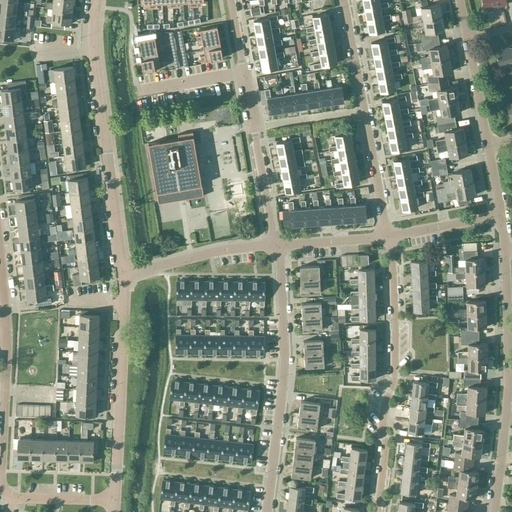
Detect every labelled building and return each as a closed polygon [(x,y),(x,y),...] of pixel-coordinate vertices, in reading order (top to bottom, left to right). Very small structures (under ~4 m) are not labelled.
[(17,2),(0,0),(0,12),(16,14),(17,2)] [(72,0),(53,0),(53,3),(46,2),(46,7),(52,8),(72,10),(72,0)] [(152,0),(141,0),(142,5),(148,4),(148,9),(152,9),(152,0)] [(162,0),(152,0),(152,9),(156,9),(156,4),(163,4),(162,0)] [(172,0),(162,0),(163,4),(169,4),(169,8),(173,8),(172,0)] [(182,0),(172,0),(173,8),(177,8),(177,3),(183,3),(182,0)] [(505,0),(482,0),(485,9),(506,4),(505,0)] [(380,5),(364,8),(366,20),(382,17),(382,16),(380,8),(388,6),(387,2),(379,3),(380,5)] [(412,16),(413,22),(442,17),(439,4),(420,7),(422,14),(412,16)] [(251,16),(260,14),(259,7),(250,9),(251,16)] [(72,10),(52,8),(51,21),(70,23),(72,10)] [(16,14),(0,12),(0,24),(14,26),(16,14)] [(314,29),(330,26),(327,13),(312,16),(314,26),(306,28),(307,32),(315,30),(314,29)] [(382,17),(366,20),(369,33),(384,30),(382,20),(391,19),(390,14),(382,16),(382,17)] [(253,21),(255,33),(271,30),(271,29),(269,21),(277,20),(276,15),(268,17),(268,18),(253,21)] [(442,17),(413,22),(414,28),(424,26),(425,33),(419,34),(421,42),(438,38),(437,31),(444,29),(442,17)] [(14,26),(0,24),(0,37),(13,39),(14,26)] [(215,36),(213,26),(197,29),(198,35),(193,36),(194,40),(215,36)] [(309,44),(317,43),(317,41),(332,38),(330,26),(314,29),(315,30),(316,38),(308,40),(309,44)] [(271,30),(255,33),(258,45),(273,42),(273,41),(271,33),(280,32),(279,27),(271,29),(271,30)] [(404,41),(403,33),(394,34),(396,42),(404,41)] [(154,36),(138,39),(139,49),(160,45),(159,41),(155,42),(154,36)] [(215,36),(194,40),(195,44),(199,43),(200,49),(216,47),(215,36)] [(371,42),(373,55),(388,52),(388,50),(387,43),(395,41),(394,37),(385,38),(386,40),(371,42)] [(319,54),(334,51),(332,38),(317,41),(317,43),(318,50),(310,52),(311,57),(319,55),(319,54)] [(419,58),(420,63),(449,58),(447,45),(440,46),(438,38),(421,42),(422,50),(428,49),(429,56),(419,58)] [(273,42),(258,45),(260,58),(275,55),(275,53),(274,46),(282,44),(281,39),(273,41),(273,42)] [(160,45),(139,49),(141,59),(157,56),(156,50),(161,49),(160,45)] [(218,57),(216,47),(200,49),(202,55),(197,56),(198,60),(218,57)] [(511,48),(496,52),(499,68),(511,64),(511,48)] [(388,52),(373,55),(375,67),(391,64),(390,62),(389,55),(397,53),(396,49),(388,50),(388,52)] [(337,63),(334,51),(319,54),(319,55),(321,63),(313,64),(314,69),(322,67),(322,66),(337,63)] [(283,52),(275,53),(275,55),(260,58),(262,70),(278,68),(276,58),(284,56),(283,52)] [(163,61),(158,62),(157,56),(141,59),(143,69),(163,65),(163,61)] [(449,58),(420,63),(422,69),(432,67),(433,74),(426,75),(428,83),(447,80),(446,72),(452,71),(449,58)] [(398,61),(390,62),(391,64),(375,67),(378,79),(393,76),(393,75),(391,67),(399,66),(398,61)] [(55,82),(74,79),(73,66),(54,69),(55,82)] [(44,70),(37,71),(39,84),(46,83),(44,70)] [(393,76),(378,79),(380,92),(395,89),(394,79),(402,78),(401,73),(393,75),(393,76)] [(264,83),(277,81),(276,75),(263,77),(264,83)] [(57,94),(76,91),(74,79),(55,82),(57,94)] [(326,80),(327,88),(328,88),(331,104),(344,102),(341,86),(331,88),(330,79),(326,80)] [(447,80),(428,83),(429,91),(436,90),(437,97),(427,99),(428,105),(457,99),(455,86),(448,87),(447,80)] [(2,103),(21,100),(20,93),(24,93),(23,81),(7,83),(8,89),(1,90),(2,103)] [(316,90),(319,105),(331,104),(328,88),(327,88),(319,89),(318,81),(314,82),(315,90),(316,90)] [(301,84),(302,92),(304,92),(306,107),(319,105),(316,90),(315,90),(307,91),(306,83),(301,84)] [(292,94),(294,109),(306,107),(304,92),(302,92),(295,93),(293,85),(289,86),(290,94),(292,94)] [(277,88),(278,96),(279,96),(282,111),(294,109),(292,94),(290,94),(283,95),(281,87),(277,88)] [(279,96),(278,96),(270,97),(269,89),(264,90),(266,98),(267,98),(267,99),(270,113),(282,111),(279,96)] [(266,98),(264,90),(259,91),(261,105),(268,104),(267,99),(267,98),(266,98)] [(58,106),(77,104),(76,91),(57,94),(58,100),(52,101),(53,107),(58,106)] [(382,102),(384,114),(399,111),(399,109),(398,102),(406,100),(405,96),(396,97),(397,99),(382,102)] [(436,116),(437,124),(455,121),(453,114),(460,112),(457,99),(428,105),(429,110),(439,108),(441,115),(436,116)] [(2,103),(4,115),(23,112),(21,100),(2,103)] [(60,119),(79,116),(77,104),(58,106),(60,119)] [(399,111),(384,114),(386,126),(402,123),(401,122),(400,114),(408,113),(407,108),(399,109),(399,111)] [(213,121),(211,109),(197,112),(187,113),(189,125),(199,123),(213,121)] [(23,112),(4,115),(5,127),(24,125),(24,118),(38,117),(37,111),(23,112)] [(81,129),(79,116),(60,119),(61,131),(81,129)] [(53,131),(51,119),(43,120),(45,132),(53,131)] [(402,123),(386,126),(388,138),(404,135),(404,134),(402,126),(410,125),(409,120),(401,122),(402,123)] [(455,121),(437,124),(438,132),(444,131),(445,138),(435,140),(436,146),(465,140),(463,127),(456,129),(455,121)] [(7,140),(26,137),(24,125),(5,127),(7,140)] [(82,141),(81,129),(61,131),(63,143),(82,141)] [(177,200),(203,195),(192,131),(177,134),(178,138),(148,143),(158,203),(177,200)] [(54,144),(53,132),(45,133),(47,145),(54,144)] [(412,132),(404,134),(404,135),(388,138),(391,151),(406,148),(404,138),(413,137),(412,132)] [(337,148),(352,145),(350,133),(334,136),(336,145),(328,147),(329,151),(337,150),(337,148)] [(8,152),(28,149),(26,137),(7,140),(8,152)] [(276,143),(278,155),(294,152),(293,150),(292,143),(300,141),(299,137),(290,138),(291,140),(276,143)] [(465,140),(436,146),(437,152),(447,150),(449,157),(468,154),(465,140)] [(84,153),(82,141),(63,143),(65,156),(84,153)] [(339,160),(354,158),(352,145),(337,148),(337,150),(338,158),(330,159),(331,164),(339,162),(339,160)] [(29,162),(28,149),(8,152),(10,164),(29,162)] [(294,152),(278,155),(280,167),(296,164),(295,163),(294,155),(302,153),(301,149),(293,150),(294,152)] [(85,166),(84,153),(65,156),(66,169),(85,166)] [(393,161),(395,173),(410,170),(410,168),(409,161),(417,159),(416,155),(407,156),(408,158),(393,161)] [(341,173),(357,170),(354,158),(339,160),(339,162),(341,170),(333,171),(333,175),(341,174),(341,173)] [(431,169),(446,166),(444,158),(429,161),(431,169)] [(296,164),(280,167),(283,180),(298,177),(298,175),(296,167),(304,166),(304,161),(295,163),(296,164)] [(31,174),(29,162),(10,164),(11,177),(31,174)] [(447,173),(446,166),(431,169),(432,176),(447,173)] [(413,182),(412,181),(411,173),(419,172),(418,167),(410,168),(410,170),(395,173),(397,185),(413,182)] [(444,187),(473,182),(470,169),(452,172),(453,179),(443,181),(444,187)] [(359,182),(357,170),(341,173),(341,174),(343,182),(335,183),(336,188),(344,186),(344,185),(359,182)] [(298,177),(283,180),(285,192),(301,189),(299,179),(307,178),(306,173),(298,175),(298,177)] [(32,187),(31,174),(11,177),(13,190),(32,187)] [(68,180),(69,192),(88,190),(87,177),(68,180)] [(420,179),(412,181),(413,182),(397,185),(400,198),(415,195),(415,193),(413,185),(421,184),(420,179)] [(475,195),(473,182),(444,187),(435,189),(437,202),(447,200),(446,193),(455,191),(456,198),(458,198),(460,204),(470,202),(469,196),(475,195)] [(69,192),(71,205),(90,202),(88,190),(69,192)] [(423,191),(415,193),(415,195),(400,198),(402,210),(417,207),(415,197),(424,196),(423,191)] [(434,200),(432,192),(425,193),(427,201),(434,200)] [(355,197),(350,198),(351,206),(352,206),(353,221),(366,220),(365,205),(355,205),(355,197)] [(14,201),(16,213),(35,211),(34,198),(14,201)] [(342,198),(337,199),(338,207),(340,206),(341,222),(353,221),(352,206),(351,206),(343,206),(342,198)] [(329,199),(325,200),(325,208),(327,207),(328,223),(341,222),(340,206),(338,207),(330,207),(329,199)] [(317,200),(312,200),(313,208),(315,208),(316,224),(328,223),(327,207),(325,208),(317,208),(317,200)] [(304,201),(300,201),(300,209),(302,209),(303,225),(316,224),(315,208),(313,208),(305,209),(304,201)] [(90,202),(71,205),(72,217),(92,215),(90,202)] [(288,210),(282,211),(282,224),(290,224),(291,226),(303,225),(302,209),(300,209),(292,210),(292,202),(287,202),(288,210)] [(16,213),(18,226),(37,223),(35,211),(16,213)] [(72,217),(74,230),(93,227),(92,215),(72,217)] [(18,226),(19,238),(38,236),(37,223),(18,226)] [(57,233),(56,226),(48,227),(49,234),(57,233)] [(74,230),(76,242),(95,239),(93,227),(74,230)] [(38,236),(19,238),(21,250),(40,248),(38,236)] [(76,242),(77,254),(96,252),(95,239),(76,242)] [(40,248),(21,250),(22,263),(41,260),(40,248)] [(455,267),(455,272),(484,271),(484,258),(477,259),(477,251),(463,251),(463,259),(465,259),(465,267),(455,267)] [(96,252),(77,254),(79,267),(98,264),(96,252)] [(358,264),(368,263),(368,254),(358,254),(358,264)] [(411,260),(411,273),(427,272),(427,271),(426,263),(434,262),(434,258),(426,258),(426,260),(411,260)] [(41,260),(22,263),(24,275),(43,273),(41,260)] [(299,267),(300,279),(319,278),(319,261),(310,261),(310,266),(299,267)] [(98,264),(79,267),(80,274),(72,275),(73,286),(82,284),(81,279),(99,277),(98,264)] [(358,281),(374,281),(374,268),(358,269),(358,279),(350,279),(350,284),(358,283),(358,281)] [(427,272),(411,273),(412,285),(427,285),(427,283),(427,275),(435,275),(435,270),(427,271),(427,272)] [(484,271),(455,272),(455,273),(446,273),(447,280),(456,280),(456,279),(465,278),(466,286),(485,284),(484,271)] [(43,273),(24,275),(25,288),(45,285),(43,273)] [(320,291),(319,278),(300,279),(300,292),(320,291)] [(191,299),(191,281),(176,281),(176,299),(187,299),(187,305),(191,305),(191,299)] [(206,281),(191,281),(191,299),(201,299),(201,305),(206,305),(206,299),(205,299),(206,281)] [(220,281),(206,281),(205,299),(206,299),(216,299),(216,305),(220,305),(220,299),(220,281)] [(235,282),(220,281),(220,299),(230,299),(230,305),(235,305),(235,299),(235,282)] [(359,294),(374,293),(374,281),(358,281),(358,283),(359,291),(350,291),(350,296),(359,296),(359,294)] [(249,282),(235,282),(235,299),(245,300),(245,306),(249,306),(249,300),(249,282)] [(264,282),(249,282),(249,300),(259,300),(259,306),(264,306),(264,282)] [(427,285),(412,285),(413,298),(428,297),(428,295),(428,288),(436,287),(436,285),(436,282),(435,282),(427,283),(427,285)] [(45,285),(25,288),(27,300),(35,299),(36,305),(52,303),(51,297),(46,298),(45,291),(54,290),(53,285),(45,286),(45,285)] [(359,306),(375,306),(374,293),(359,294),(359,296),(359,303),(351,304),(351,308),(359,308),(359,306)] [(428,297),(413,298),(413,311),(429,310),(428,300),(437,299),(436,295),(428,295),(428,297)] [(456,315),(486,313),(485,301),(466,302),(466,309),(456,309),(456,315)] [(301,304),(302,317),(321,316),(321,303),(301,304)] [(375,318),(375,306),(359,306),(359,308),(359,316),(351,316),(351,321),(360,320),(360,319),(375,318)] [(486,327),(486,313),(456,315),(457,321),(467,321),(467,327),(460,328),(460,335),(478,335),(478,327),(486,327)] [(79,314),(78,327),(98,327),(98,315),(79,314)] [(322,328),(321,316),(302,317),(302,329),(322,328)] [(78,327),(78,339),(97,340),(98,327),(78,327)] [(359,341),(375,341),(375,328),(359,328),(359,338),(351,338),(351,343),(359,343),(359,341)] [(190,335),(180,335),(180,329),(176,329),(175,353),(190,353),(190,335)] [(205,335),(195,335),(195,329),(190,329),(190,335),(190,353),(205,353),(205,335)] [(205,353),(219,353),(219,336),(209,335),(209,329),(205,329),(205,335),(205,353)] [(234,336),(224,336),(224,330),(219,330),(219,336),(219,353),(234,354),(234,336)] [(234,354),(248,354),(248,336),(238,336),(238,330),(234,330),(234,336),(234,354)] [(248,336),(248,354),(263,354),(263,336),(253,336),(253,330),(249,330),(248,330),(248,336)] [(457,351),(457,357),(487,357),(487,343),(478,344),(478,337),(460,337),(460,345),(468,344),(468,351),(457,351)] [(67,338),(58,338),(58,346),(67,346),(67,338)] [(78,339),(77,352),(97,352),(97,340),(78,339)] [(304,354),(323,353),(323,341),(303,342),(304,354)] [(351,355),(359,355),(359,354),(375,353),(375,341),(359,341),(359,343),(359,351),(351,351),(351,355)] [(77,352),(77,364),(96,365),(97,352),(77,352)] [(323,353),(304,354),(304,367),(324,366),(323,353)] [(359,354),(359,355),(359,363),(351,363),(351,368),(359,368),(359,366),(375,366),(375,353),(359,354)] [(487,357),(457,357),(457,363),(468,363),(468,370),(487,370),(487,357)] [(77,364),(76,376),(96,377),(96,365),(77,364)] [(359,366),(359,368),(359,376),(351,376),(351,380),(360,380),(360,379),(375,379),(375,366),(359,366)] [(76,376),(76,389),(95,390),(96,377),(76,376)] [(70,377),(57,377),(56,388),(69,388),(70,377)] [(456,399),(485,400),(486,387),(479,386),(480,378),(463,377),(463,386),(467,386),(467,393),(457,393),(456,399)] [(184,406),(184,400),(186,382),(171,381),(169,398),(180,399),(179,405),(184,406)] [(427,395),(427,394),(428,386),(436,387),(437,382),(428,381),(428,383),(413,381),(411,393),(427,395)] [(184,400),(194,401),(194,407),(198,408),(199,402),(201,384),(186,382),(184,400)] [(199,402),(209,403),(208,409),(213,409),(213,403),(215,385),(201,384),(199,402)] [(213,403),(223,404),(223,410),(227,411),(228,405),(227,405),(229,387),(215,385),(213,403)] [(227,405),(228,405),(238,406),(237,412),(241,412),(242,406),(244,389),(229,387),(227,405)] [(95,390),(76,389),(75,401),(95,402),(95,390)] [(258,390),(244,389),(242,406),(252,408),(251,414),(256,414),(258,390)] [(435,394),(427,394),(427,395),(411,393),(410,406),(425,408),(426,406),(427,398),(435,399),(435,394)] [(485,413),(485,400),(456,399),(456,404),(466,405),(466,412),(460,411),(459,419),(477,421),(478,413),(485,413)] [(95,402),(75,401),(75,414),(94,415),(95,402)] [(299,413),(318,416),(319,403),(300,401),(299,413)] [(434,407),(426,406),(425,408),(410,406),(408,418),(424,420),(424,418),(425,410),(433,411),(434,407)] [(318,416),(299,413),(297,426),(316,428),(318,416)] [(432,419),(424,418),(424,420),(408,418),(407,431),(423,433),(424,423),(432,424),(432,419)] [(477,429),(477,421),(459,419),(458,428),(464,428),(463,435),(453,434),(453,440),(481,443),(483,430),(477,429)] [(81,441),(87,441),(87,429),(93,429),(93,422),(82,422),(82,429),(81,429),(81,441)] [(180,436),(179,436),(169,435),(170,429),(166,428),(163,452),(178,454),(180,436)] [(194,438),(184,436),(185,430),(180,430),(179,436),(180,436),(178,454),(192,455),(194,438)] [(209,439),(208,439),(198,438),(199,432),(195,432),(194,438),(192,455),(207,457),(209,439)] [(207,457),(221,459),(223,441),(213,440),(213,434),(209,433),(208,439),(209,439),(207,457)] [(221,459),(235,460),(237,442),(227,441),(228,435),(223,435),(223,441),(221,459)] [(237,442),(235,460),(250,462),(252,444),(242,443),(242,437),(238,436),(237,442)] [(294,451),(313,453),(315,441),(295,438),(294,451)] [(30,458),(30,439),(18,439),(17,458),(30,458)] [(42,459),(43,440),(30,439),(30,458),(42,459)] [(55,459),(55,440),(43,440),(42,459),(55,459)] [(67,460),(68,440),(55,440),(55,459),(67,460)] [(80,460),(80,441),(68,440),(67,460),(80,460)] [(454,461),(474,464),(475,456),(480,456),(481,443),(453,440),(452,446),(462,447),(461,454),(455,453),(454,461)] [(87,441),(81,441),(80,441),(80,460),(93,461),(93,441),(87,441)] [(420,456),(420,454),(421,446),(429,447),(430,443),(421,442),(421,443),(406,442),(404,454),(420,456)] [(341,460),(349,461),(349,460),(365,462),(367,449),(351,447),(350,457),(342,456),(341,460)] [(292,463),(311,466),(313,453),(294,451),(292,463)] [(428,455),(420,454),(420,456),(404,454),(403,467),(419,468),(419,467),(420,459),(428,460),(428,455)] [(348,472),(363,474),(365,462),(349,460),(349,461),(348,469),(340,468),(339,473),(347,474),(348,472)] [(474,464),(454,461),(454,469),(459,470),(458,477),(448,476),(447,482),(476,485),(478,472),(473,472),(474,464)] [(311,466),(292,463),(291,476),(310,478),(311,466)] [(419,468),(403,467),(402,479),(417,481),(417,479),(418,471),(426,472),(427,467),(419,467),(419,468)] [(338,485),(346,486),(346,484),(362,486),(363,474),(348,472),(347,474),(346,481),(338,480),(338,485)] [(417,481),(402,479),(400,492),(416,493),(417,484),(425,484),(425,480),(417,479),(417,481)] [(174,506),(175,500),(177,482),(162,480),(160,498),(171,499),(170,505),(174,506)] [(175,500),(185,501),(184,507),(189,507),(189,502),(191,484),(177,482),(175,500)] [(474,498),(476,485),(447,482),(446,488),(456,489),(456,496),(449,495),(448,503),(467,506),(468,498),(474,498)] [(189,502),(199,503),(199,509),(203,509),(204,503),(206,486),(191,484),(189,502)] [(346,484),(346,486),(345,494),(337,493),(336,497),(345,498),(345,497),(360,499),(362,486),(346,484)] [(220,487),(206,486),(204,503),(214,505),(213,511),(217,511),(218,505),(220,487)] [(289,486),(288,498),(303,500),(304,498),(305,491),(313,492),(313,487),(305,486),(304,487),(289,486)] [(218,505),(228,506),(227,511),(231,511),(233,507),(232,507),(234,489),(220,487),(218,505)] [(232,507),(233,507),(243,508),(242,511),(246,511),(249,491),(234,489),(232,507)] [(303,500),(288,498),(286,510),(300,511),(301,511),(302,511),(303,503),(311,504),(312,499),(304,498),(303,500)] [(399,501),(397,511),(413,511),(414,506),(423,507),(423,503),(414,502),(414,503),(399,501)] [(466,511),(467,506),(448,503),(447,511),(450,511),(466,511)]
